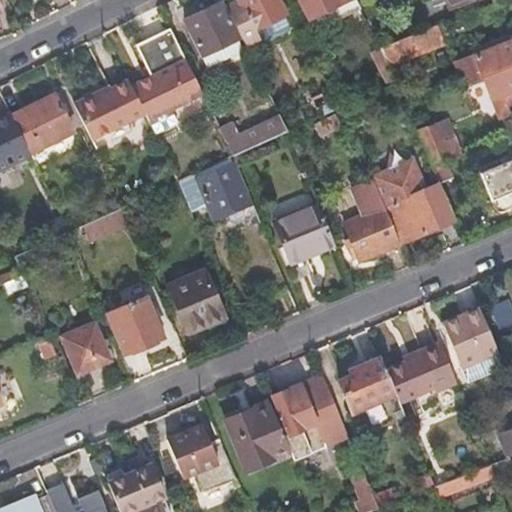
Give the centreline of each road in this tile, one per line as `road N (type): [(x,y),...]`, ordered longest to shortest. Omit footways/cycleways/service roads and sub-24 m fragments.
road 1 (residential): [(0,460),(511,245)]
road 2 (residential): [(0,59),(122,0)]
